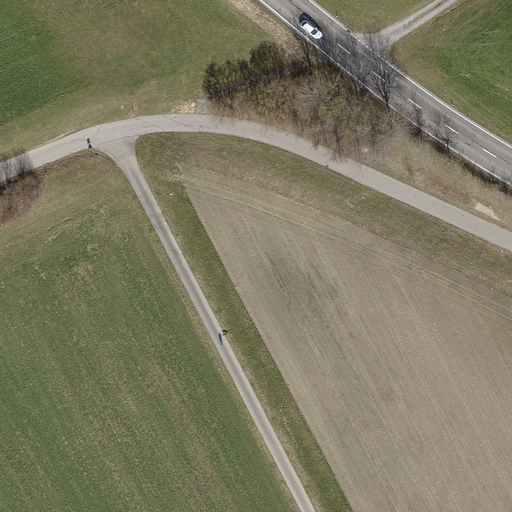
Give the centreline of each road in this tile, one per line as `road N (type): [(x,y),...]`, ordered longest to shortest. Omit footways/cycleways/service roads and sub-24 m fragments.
road 1 (track): [(111,131),(307,511)]
road 2 (secondary): [(285,0),(429,114),(511,167)]
